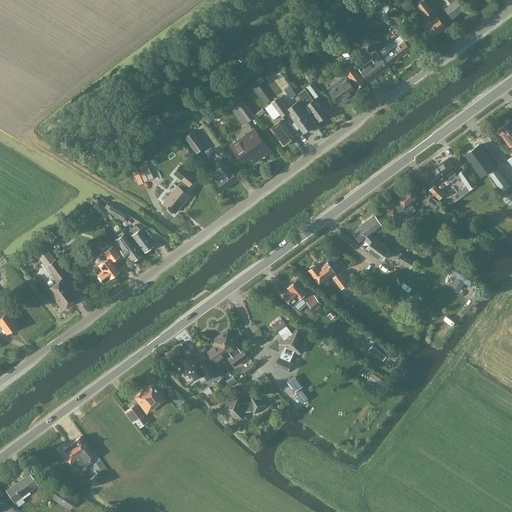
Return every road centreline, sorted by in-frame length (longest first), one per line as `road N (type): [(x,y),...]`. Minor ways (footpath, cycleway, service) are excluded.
road 1 (tertiary): [(0,458),(511,83)]
road 2 (unclassified): [(0,384),(511,10)]
road 3 (track): [(196,0),(20,135),(0,123)]
road 4 (track): [(20,135),(192,243)]
